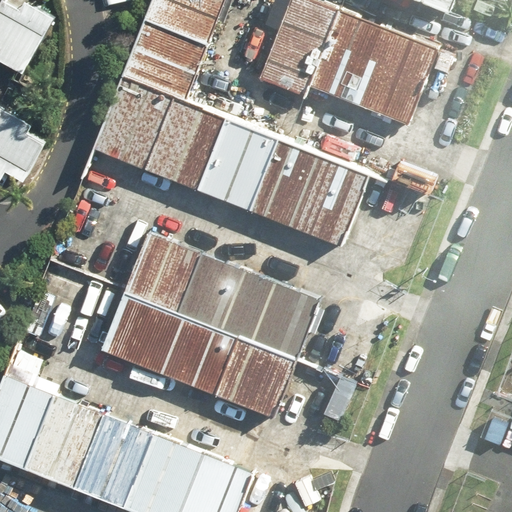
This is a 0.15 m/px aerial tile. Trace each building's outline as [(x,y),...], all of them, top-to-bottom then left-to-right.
[(225,0),(158,0),(127,78),(185,101),(225,0)] [(437,52),(309,0),(300,0),(266,84),(401,139),(437,52)] [(409,0),(460,21),(468,0),(409,0)] [(20,10),(4,1),(0,7),(0,61),(23,74),(53,18),(24,2),(20,10)] [(371,177),(127,78),(94,158),(338,257),(371,177)] [(0,126),(14,102),(0,94),(0,88),(3,84),(0,82),(0,126)] [(43,118),(14,102),(0,126),(0,166),(30,183),(56,138),(37,128),(43,118)] [(315,310),(147,242),(100,358),(267,426),(315,310)] [(244,511),(256,484),(8,383),(0,401),(0,469),(105,511),(244,511)]
